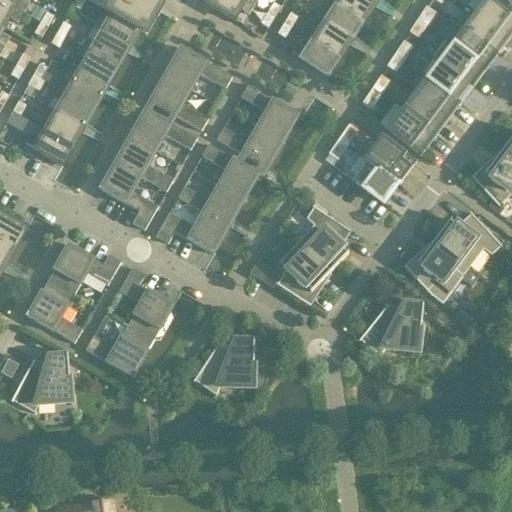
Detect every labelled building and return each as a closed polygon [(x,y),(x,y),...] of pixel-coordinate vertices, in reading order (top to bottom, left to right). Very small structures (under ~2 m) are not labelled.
[(0,0),(0,3),(23,16),(27,8),(19,3),(20,0),(0,0)] [(85,2),(82,0),(75,0),(72,7),(80,11),(85,2)] [(82,0),(85,2),(86,1),(100,9),(104,1),(102,0),(82,0)] [(109,0),(102,12),(139,33),(145,37),(166,0),(109,0)] [(253,8),(238,0),(208,0),(205,6),(234,23),(240,12),(248,17),(253,8)] [(238,0),(253,8),(257,0),(238,0)] [(375,7),(364,0),(328,0),(328,2),(363,25),(375,7)] [(511,17),(489,0),(477,16),(507,39),(511,33),(511,17)] [(511,0),(489,0),(511,17),(511,0)] [(363,25),(328,2),(322,10),(331,15),(325,25),(352,43),(363,25)] [(0,34),(1,36),(4,30),(9,21),(17,25),(23,16),(0,3),(0,34)] [(267,16),(274,20),(280,9),(273,5),(267,16)] [(36,8),(29,19),(40,25),(46,14),(36,8)] [(417,21),(426,28),(435,15),(426,8),(417,21)] [(139,33),(102,12),(97,20),(106,25),(100,35),(129,51),(139,33)] [(40,25),(48,30),(54,18),(46,14),(40,25)] [(274,20),(267,16),(260,26),(267,30),(274,20)] [(284,26),(290,30),(297,20),(290,16),(284,26)] [(477,16),(465,33),(495,55),(507,39),(477,16)] [(426,28),(417,21),(409,34),(418,40),(426,28)] [(57,35),(64,39),(71,28),(63,24),(57,35)] [(48,30),(40,25),(34,35),(42,39),(48,30)] [(352,43),(325,25),(319,35),(310,30),(305,38),(340,61),(352,43)] [(290,30),(284,26),(277,36),(284,40),(290,30)] [(495,55),(465,33),(453,49),(483,72),(495,55)] [(64,39),(57,35),(51,45),(58,49),(64,39)] [(86,40),(81,49),(118,70),(129,51),(100,35),(95,45),(86,40)] [(340,61),(305,38),(300,47),(306,51),(300,61),(327,79),(340,61)] [(404,42),(395,55),(404,63),(413,49),(404,42)] [(84,63),(76,77),(105,94),(108,89),(118,70),(81,49),(76,58),(84,63)] [(483,72),(453,49),(440,65),(471,88),(483,72)] [(164,77),(191,93),(200,78),(225,92),(231,80),(180,50),(164,77)] [(404,63),(395,55),(386,68),(396,75),(404,63)] [(15,69),(22,73),(30,60),(23,56),(15,69)] [(40,65),(33,77),(41,82),(41,81),(46,73),(48,70),(40,65)] [(471,88),(440,65),(428,82),(458,104),(471,88)] [(22,73),(15,69),(10,77),(17,81),(22,73)] [(46,73),(41,81),(53,88),(58,80),(46,73)] [(41,82),(33,77),(28,86),(36,91),(41,82)] [(62,82),(57,91),(94,112),(105,94),(76,77),(71,87),(62,82)] [(164,77),(145,112),(171,127),(176,120),(201,134),(207,122),(182,108),(191,93),(164,77)] [(372,90),(381,97),(390,83),(381,77),(372,90)] [(458,104),(428,82),(416,98),(446,121),(458,104)] [(256,130),(283,145),(298,118),(247,88),(240,100),(265,115),(256,130)] [(381,97),(372,90),(362,105),(372,111),(381,97)] [(94,112),(57,91),(52,100),(61,104),(55,114),(84,131),(94,112)] [(1,93),(0,94),(0,107),(2,109),(9,98),(1,93)] [(416,98),(403,114),(434,137),(446,121),(416,98)] [(18,103),(11,114),(19,119),(26,107),(18,103)] [(145,112),(130,139),(156,154),(165,139),(190,153),(197,141),(171,127),(145,112)] [(6,124),(5,125),(26,138),(31,137),(36,128),(19,119),(11,114),(6,124)] [(41,120),(36,128),(73,150),(84,131),(55,114),(49,124),(41,120)] [(434,137),(403,114),(389,134),(419,157),(434,137)] [(337,141),(347,148),(358,132),(348,126),(337,141)] [(73,150),(36,128),(31,137),(39,142),(33,153),(62,169),(73,150)] [(283,145),(256,130),(248,145),(223,130),(216,142),(237,155),(233,162),(259,177),(263,179),(283,145)] [(130,139),(115,165),(141,180),(141,181),(166,195),(172,183),(147,169),(156,154),(130,139)] [(511,139),(501,155),(511,163),(511,139)] [(347,148),(337,141),(328,155),(338,162),(347,148)] [(381,143),(367,163),(397,186),(412,166),(381,143)] [(259,177),(233,162),(208,147),(201,159),(226,174),(217,189),(244,204),(259,177)] [(511,163),(501,155),(492,167),(489,165),(472,181),(498,209),(511,196),(511,163)] [(397,186),(367,163),(352,183),(382,206),(397,186)] [(141,180),(115,165),(99,192),(138,214),(132,226),(144,233),(158,210),(133,195),(141,181),(141,180)] [(244,204),(217,189),(209,204),(184,189),(177,201),(202,216),(202,215),(229,230),(244,204)] [(298,245),(330,276),(347,257),(341,250),(350,234),(313,210),(306,222),(314,228),(298,245)] [(202,215),(202,216),(194,230),(169,216),(155,240),(167,247),(174,235),(213,257),(229,230),(202,215)] [(0,242),(15,251),(26,231),(0,216),(0,242)] [(449,223),(433,244),(469,272),(483,252),(491,258),(501,249),(471,216),(457,229),(449,223)] [(15,251),(0,242),(0,267),(4,270),(15,251)] [(469,272),(433,244),(425,256),(422,254),(405,270),(431,299),(442,306),(453,292),(461,281),(469,272)] [(287,272),(276,287),(282,291),(309,309),(322,289),(319,287),(330,276),(298,245),(279,265),(287,272)] [(54,273),(47,284),(73,298),(79,287),(80,288),(86,277),(107,289),(121,265),(108,258),(103,268),(68,248),(53,273),(54,273)] [(249,276),(264,285),(271,272),(257,263),(249,276)] [(126,329),(153,344),(159,333),(173,308),(138,288),(144,278),(132,271),(118,295),(139,307),(132,318),(133,318),(126,329)] [(469,272),(461,281),(471,289),(479,279),(469,272)] [(73,298),(47,284),(41,295),(41,294),(26,320),(74,347),(82,333),(61,321),(67,310),(67,309),(73,298)] [(387,309),(360,343),(380,360),(385,351),(418,355),(423,308),(424,305),(401,302),(396,312),(394,314),(387,309)] [(439,312),(433,320),(453,335),(459,327),(439,312)] [(153,344),(126,329),(120,340),(114,351),(93,339),(85,353),(132,380),(146,355),(153,344)] [(218,347),(194,384),(216,399),(220,390),(253,390),(254,343),(235,343),(232,352),(227,350),(225,352),(218,347)] [(32,365),(11,404),(35,417),(38,408),(71,405),(67,358),(48,360),(46,369),(41,367),(40,369),(32,365)] [(13,378),(20,363),(8,359),(2,374),(13,378)]
